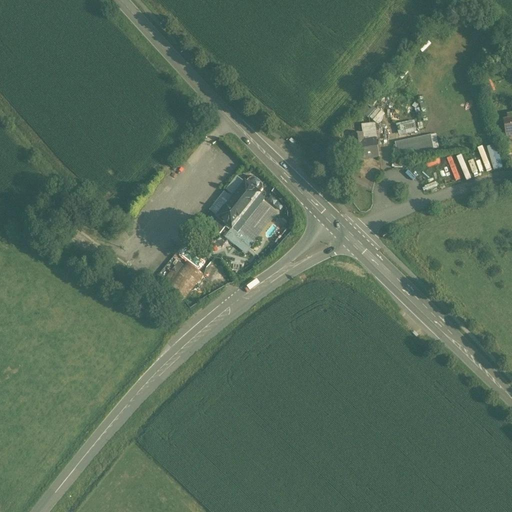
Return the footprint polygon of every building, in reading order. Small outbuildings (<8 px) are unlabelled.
[(490,84),(484,86),(487,94),(493,91),(490,85),(490,84)] [(511,120),(503,121),(506,136),(511,135),(511,114),(510,115),(511,120)] [(414,124),(397,127),(398,132),(415,129),(414,124)] [(362,134),(351,135),(352,142),(370,140),(377,139),(376,132),(362,134)] [(431,135),(394,143),(398,161),(434,154),(431,135)] [(330,137),(315,153),(323,165),(341,153),(330,137)] [(352,142),(355,161),(379,157),(377,139),(370,140),(352,142)] [(245,183),(217,218),(218,219),(211,228),(220,235),(227,226),(232,230),(260,195),(259,194),(263,190),(263,185),(254,178),(249,179),(245,183)] [(260,195),(232,230),(237,234),(265,199),(260,195)] [(52,220),(49,221),(47,223),(48,226),(48,227),(48,229),(49,229),(51,227),(53,227),(55,224),(54,222),(57,218),(55,216),(52,220)] [(187,263),(184,267),(179,263),(165,280),(170,284),(162,294),(178,307),(203,275),(187,263)]
